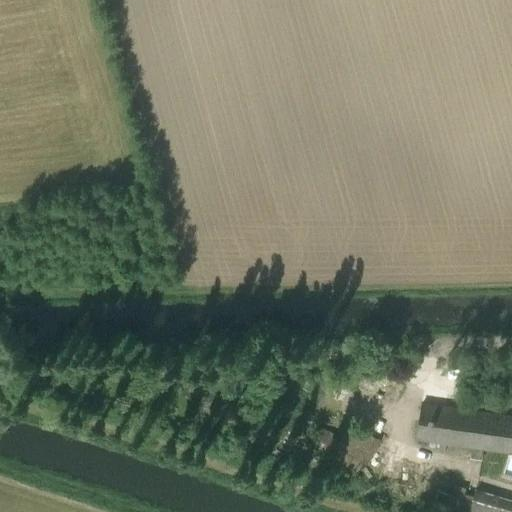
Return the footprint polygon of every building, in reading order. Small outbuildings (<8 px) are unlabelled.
[(217,368),(216,397),(245,397),(246,368),(217,368)] [(446,395),(444,407),(423,404),(416,440),(472,448),(470,459),(482,461),(488,462),(488,464),(497,465),(498,462),(500,462),(501,453),(511,454),(511,402),(477,399),(446,395)] [(368,466),(380,440),(347,425),(336,448),(328,463),(332,465),(328,474),(339,480),(343,471),(356,477),(363,463),(368,466)] [(423,508),(431,486),(395,474),(387,496),(423,508)] [(511,511),(511,499),(475,489),(473,496),(465,494),(466,488),(455,485),(452,495),(437,490),(430,511),(511,511)]
